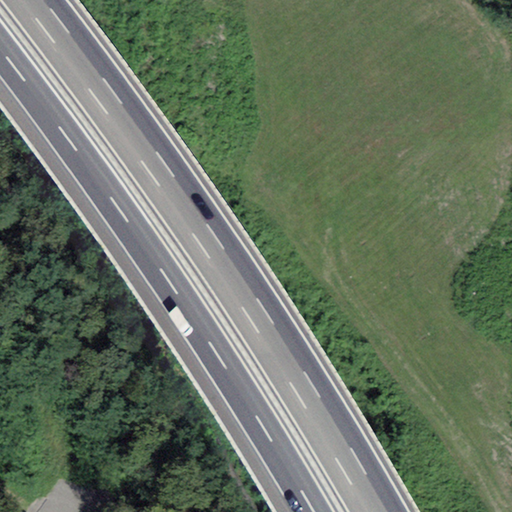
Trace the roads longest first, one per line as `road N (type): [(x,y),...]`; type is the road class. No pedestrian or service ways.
road 1 (motorway): [(380,511),(231,272),(29,0)]
road 2 (track): [(503,511),(465,448),(372,334),(334,274),(326,238),(337,205),(381,150),(440,119),(511,107)]
road 3 (motorway): [(0,49),(187,313),(314,511)]
